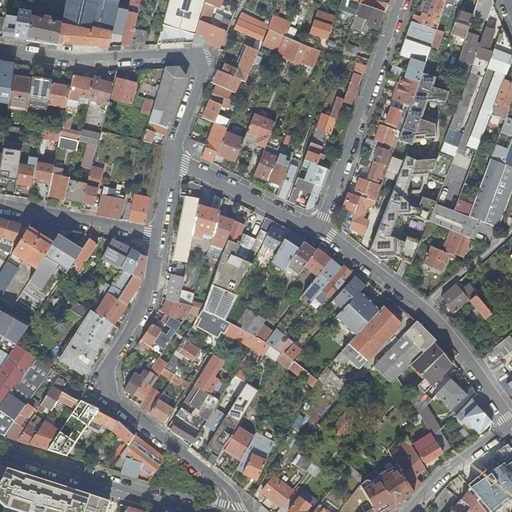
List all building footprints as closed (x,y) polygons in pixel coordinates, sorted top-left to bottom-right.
[(60,44),(71,45),(81,0),(67,0),(64,13),(63,20),(62,24),(58,44),(60,44)] [(81,0),(71,45),(88,46),(98,0),(81,0)] [(98,0),(88,46),(101,46),(104,32),(113,33),(120,0),(98,0)] [(131,0),(131,1),(121,46),(131,46),(135,29),(140,0),(131,0)] [(163,24),(196,34),(205,0),(169,0),(165,16),(163,24)] [(221,0),(205,0),(196,34),(193,43),(204,42),(220,49),(233,17),(234,15),(219,9),(221,0)] [(221,0),(219,9),(234,15),(240,0),(221,0)] [(336,0),(334,11),(353,16),(357,0),(336,0)] [(388,6),(372,0),(360,0),(359,4),(383,12),(386,13),(388,6)] [(427,0),(426,2),(424,1),(421,10),(423,11),(421,17),(414,15),(412,21),(437,30),(439,24),(435,22),(442,0),(427,0)] [(442,0),(435,22),(439,24),(442,14),(446,4),(446,0),(442,0)] [(493,4),(491,0),(478,0),(473,16),(488,21),(493,4)] [(377,31),(383,12),(359,4),(351,29),(365,33),(367,27),(377,31)] [(451,6),(446,4),(442,14),(448,16),(451,6)] [(32,12),(18,9),(15,23),(12,39),(18,40),(19,37),(27,38),(31,16),(32,12)] [(336,16),(318,10),(310,32),(329,38),(336,16)] [(457,35),(456,38),(454,43),(464,46),(466,38),(468,34),(469,30),(473,16),(458,11),(452,34),(457,35)] [(242,13),(239,20),(267,32),(268,29),(269,25),(257,20),(242,13)] [(154,27),(162,29),(163,24),(165,16),(158,14),(154,27)] [(44,19),(31,16),(27,38),(26,41),(57,46),(58,44),(62,24),(50,21),(51,18),(44,16),(44,19)] [(279,19),(273,16),(269,25),(268,29),(285,37),(286,37),(290,28),(290,26),(291,24),(279,19)] [(235,29),(263,41),(267,32),(239,20),(235,29)] [(8,21),(6,38),(12,39),(15,23),(8,21)] [(411,59),(405,78),(419,83),(422,74),(427,59),(430,51),(432,45),(437,30),(412,21),(400,55),(411,59)] [(487,69),(495,72),(471,137),(476,140),(473,149),(477,151),(490,116),(504,81),(511,58),(511,49),(502,25),(492,53),(488,64),(487,69)] [(145,31),(137,29),(135,29),(131,46),(144,45),(147,34),(144,33),(145,31)] [(444,32),(437,30),(432,45),(439,47),(444,32)] [(458,132),(479,77),(475,75),(480,61),(488,64),(492,53),(487,52),(493,33),(484,30),(478,50),(475,59),(470,73),(465,87),(460,103),(459,103),(444,142),(458,148),(463,134),(458,132)] [(478,33),(469,30),(468,34),(466,38),(464,46),(461,55),(462,55),(475,59),(478,50),(473,49),(477,37),(478,33)] [(110,47),(113,33),(104,32),(101,46),(101,47),(110,47)] [(286,38),(286,37),(285,37),(278,55),(299,65),(307,47),(305,46),(292,40),(286,38)] [(319,43),(308,38),(305,46),(307,47),(316,50),(319,43)] [(259,51),(262,42),(257,40),(254,49),(259,51)] [(359,49),(346,45),(343,52),(357,56),(359,49)] [(243,60),(249,47),(247,46),(236,68),(225,63),(224,65),(238,72),(241,65),(239,64),(241,59),(243,60)] [(240,80),(246,83),(259,51),(254,49),(249,47),(243,60),(241,59),(239,64),(241,65),(238,72),(224,65),(222,72),(240,80)] [(265,52),(260,50),(256,59),(262,61),(265,52)] [(348,69),(354,72),(357,63),(351,61),(348,69)] [(354,96),(356,89),(362,72),(364,73),(367,66),(357,63),(354,72),(345,97),(343,102),(351,105),(354,96)] [(405,70),(393,66),(391,73),(403,77),(405,70)] [(185,79),(177,68),(164,69),(155,102),(149,122),(167,129),(185,79)] [(259,71),(256,68),(252,68),(250,72),(253,76),(258,75),(259,71)] [(155,102),(164,69),(144,70),(137,97),(155,102)] [(109,103),(117,71),(109,72),(107,80),(104,79),(104,82),(98,81),(99,78),(94,77),(93,81),(89,100),(93,101),(92,104),(107,108),(108,105),(109,103)] [(235,93),(240,80),(222,72),(219,71),(213,84),(235,93)] [(446,102),(449,92),(433,87),(436,78),(422,74),(419,83),(413,99),(402,129),(398,140),(412,145),(415,136),(424,136),(424,138),(435,137),(435,124),(421,119),(428,100),(438,100),(446,102)] [(9,106),(28,108),(32,80),(32,79),(13,76),(9,106)] [(69,129),(70,126),(75,99),(88,102),(89,100),(93,81),(73,76),(71,87),(66,109),(62,128),(64,128),(63,136),(78,139),(80,132),(73,130),(69,129)] [(403,77),(397,93),(413,99),(419,83),(405,78),(403,77)] [(131,103),(136,84),(117,79),(112,99),(131,103)] [(28,109),(46,112),(47,106),(51,84),(32,80),(28,108),(28,109)] [(511,83),(504,81),(490,116),(504,121),(511,101),(511,83)] [(71,87),(51,84),(47,106),(66,109),(71,87)] [(217,86),(203,118),(216,124),(227,129),(231,119),(219,114),(221,109),(225,111),(227,108),(231,110),(235,102),(228,99),(231,92),(217,86)] [(388,116),(387,118),(385,123),(402,129),(413,99),(397,93),(395,92),(392,100),(394,101),(392,107),(391,107),(388,116)] [(337,119),(343,102),(345,97),(339,95),(331,117),(322,113),(316,128),(311,142),(311,143),(321,147),(326,132),(330,134),(336,119),(337,119)] [(150,112),(153,103),(145,101),(141,116),(149,119),(151,112),(150,112)] [(332,103),(327,101),(324,109),(329,111),(332,103)] [(511,101),(504,121),(470,212),(468,217),(480,221),(496,227),(498,228),(498,227),(511,190),(511,101)] [(244,140),(265,148),(266,146),(276,121),(255,113),(254,116),(244,140)] [(155,132),(165,136),(167,129),(149,122),(143,142),(152,144),(155,132)] [(380,125),(375,141),(396,148),(398,140),(402,129),(385,123),(382,122),(381,125),(380,125)] [(216,124),(207,145),(202,158),(213,163),(217,154),(225,133),(227,129),(216,124)] [(13,134),(20,136),(24,136),(24,131),(25,129),(6,126),(5,133),(13,134)] [(38,134),(42,135),(43,130),(25,126),(25,129),(24,131),(38,134)] [(312,127),(307,140),(311,142),(316,128),(312,127)] [(47,165),(49,157),(43,156),(45,142),(43,139),(59,142),(60,137),(61,132),(43,130),(42,135),(40,144),(34,179),(51,181),(53,168),(54,166),(47,165)] [(108,133),(101,131),(100,137),(97,146),(95,155),(102,157),(108,133)] [(100,137),(81,133),(79,141),(89,144),(97,146),(100,137)] [(244,140),(225,133),(217,154),(220,156),(236,162),(244,140)] [(291,138),(287,136),(280,151),(278,156),(283,158),(291,138)] [(58,147),(77,151),(78,145),(79,141),(60,137),(59,142),(58,147)] [(393,153),(394,153),(396,148),(375,141),(367,138),(365,145),(373,148),(378,149),(374,161),(384,165),(388,167),(392,157),(393,153)] [(194,154),(202,158),(207,145),(190,139),(189,142),(194,154)] [(311,142),(307,140),(303,152),(307,154),(311,143),(311,142)] [(453,159),(456,153),(458,148),(444,142),(440,154),(453,159)] [(326,155),(334,158),(336,152),(321,147),(311,143),(307,154),(306,156),(304,160),(327,169),(330,170),(331,167),(323,164),(326,155)] [(84,167),(91,169),(95,155),(97,146),(89,144),(89,147),(84,167)] [(264,152),(278,158),(278,156),(280,151),(266,146),(265,148),(264,152)] [(378,149),(373,148),(369,160),(370,160),(374,161),(378,149)] [(278,158),(264,152),(254,176),(268,181),(276,163),(278,158)] [(423,197),(419,206),(408,201),(407,190),(413,175),(428,174),(428,177),(430,178),(444,184),(453,159),(440,154),(437,159),(418,161),(406,157),(404,162),(392,157),(388,167),(385,175),(397,180),(369,251),(380,260),(387,259),(387,256),(393,255),(399,258),(411,264),(413,258),(421,242),(407,237),(405,243),(389,237),(398,213),(400,214),(401,212),(415,218),(415,216),(429,221),(436,204),(437,202),(423,197)] [(20,158),(2,156),(0,168),(0,181),(17,184),(20,158)] [(25,157),(21,156),(20,158),(17,184),(31,186),(33,167),(24,165),(25,157)] [(283,158),(278,156),(278,158),(276,163),(288,168),(289,165),(290,161),(283,158)] [(55,159),(49,157),(47,165),(54,166),(55,159)] [(302,161),(292,157),(290,161),(289,165),(299,169),(302,161)] [(368,167),(370,160),(369,160),(361,157),(358,163),(368,167)] [(321,186),(327,169),(304,160),(298,178),(315,184),(321,186)] [(368,179),(374,161),(370,160),(368,167),(364,178),(368,179)] [(374,161),(368,179),(378,183),(384,165),(374,161)] [(288,168),(276,163),(268,181),(280,186),(288,168)] [(299,169),(289,165),(288,168),(280,186),(277,195),(287,200),(299,169)] [(380,183),(379,185),(382,185),(385,175),(388,167),(384,165),(378,183),(380,183)] [(47,196),(65,200),(70,179),(70,178),(62,177),(63,171),(53,168),(51,181),(47,196)] [(327,169),(321,186),(324,187),(330,170),(327,169)] [(101,173),(91,170),(87,184),(82,203),(93,206),(101,173)] [(300,188),(312,193),(315,184),(298,178),(289,202),(295,204),(300,188)] [(361,193),(360,197),(376,202),(379,192),(382,185),(379,185),(360,178),(356,191),(361,193)] [(87,184),(70,179),(65,200),(82,205),(82,203),(87,184)] [(314,206),(321,186),(315,184),(312,193),(305,209),(306,210),(314,206)] [(118,199),(114,198),(112,198),(113,190),(104,189),(97,215),(119,219),(124,200),(118,199)] [(462,189),(456,206),(466,210),(468,205),(465,204),(466,201),(465,201),(467,197),(468,195),(467,194),(469,191),(465,190),(462,189)] [(347,234),(349,228),(360,197),(348,192),(342,209),(347,211),(342,226),(341,230),(347,234)] [(132,204),(128,221),(144,224),(145,222),(150,198),(134,195),(132,204)] [(200,199),(185,196),(173,260),(187,263),(188,258),(192,237),(193,232),(198,206),(200,199)] [(196,245),(208,248),(210,241),(218,215),(223,199),(216,196),(212,210),(198,206),(193,232),(192,237),(188,258),(193,260),(196,245)] [(374,206),(376,202),(360,197),(349,228),(364,234),(368,223),(363,222),(367,209),(374,206)] [(128,221),(132,204),(127,203),(122,220),(128,221)] [(476,229),(480,221),(468,217),(454,211),(436,204),(429,221),(452,230),(471,238),(473,239),(476,229)] [(466,210),(456,206),(454,211),(468,217),(470,212),(466,210)] [(507,231),(511,219),(511,206),(503,229),(507,231)] [(244,224),(246,221),(247,218),(237,214),(234,221),(225,245),(203,309),(212,314),(213,315),(247,236),(243,234),(240,242),(238,241),(241,233),(244,224)] [(234,221),(218,215),(210,241),(213,242),(213,240),(223,243),(223,244),(225,245),(234,221)] [(256,256),(259,250),(263,243),(271,227),(273,222),(267,218),(256,239),(247,236),(213,315),(224,321),(224,320),(227,316),(235,299),(256,256)] [(5,232),(8,222),(0,219),(0,242),(3,238),(5,232)] [(407,228),(421,232),(423,223),(409,220),(407,228)] [(493,236),(496,227),(480,221),(476,229),(480,231),(493,236)] [(27,228),(8,222),(5,232),(3,238),(0,242),(0,247),(11,253),(15,241),(19,242),(27,228)] [(290,230),(282,226),(279,231),(271,227),(263,243),(259,250),(268,254),(265,261),(270,264),(272,261),(285,239),(284,239),(286,235),(287,235),(290,230)] [(424,227),(421,235),(428,237),(431,229),(424,227)] [(12,253),(36,268),(52,243),(27,228),(19,242),(12,253)] [(471,238),(452,230),(443,251),(455,256),(456,256),(456,254),(464,257),(471,238)] [(57,235),(52,243),(36,268),(24,287),(38,296),(54,272),(62,278),(72,263),(77,255),(81,250),(57,235)] [(299,250),(285,239),(272,261),(285,270),(288,266),(299,250)] [(77,255),(85,261),(97,245),(88,240),(81,250),(77,255)] [(136,253),(111,240),(101,258),(123,271),(113,287),(122,292),(133,276),(133,275),(136,253)] [(421,242),(413,258),(441,270),(445,263),(447,256),(450,257),(453,259),(455,256),(443,251),(421,242)] [(316,249),(303,243),(299,250),(288,266),(298,274),(304,266),(316,249)] [(317,249),(316,249),(304,266),(317,276),(330,260),(317,249)] [(259,250),(256,256),(265,261),(268,254),(259,250)] [(133,276),(143,280),(145,264),(146,255),(140,253),(139,255),(137,262),(133,275),(133,276)] [(80,269),(85,261),(77,255),(72,263),(80,269)] [(328,279),(334,271),(340,263),(333,258),(315,281),(322,287),(328,279)] [(19,268),(7,260),(0,272),(0,297),(1,298),(19,268)] [(351,272),(343,266),(337,273),(330,281),(317,296),(315,298),(323,305),(344,281),(345,282),(348,279),(347,277),(351,272)] [(334,271),(328,279),(330,281),(337,273),(334,271)] [(171,275),(166,299),(168,300),(178,302),(181,290),(184,277),(171,275)] [(127,305),(143,280),(133,276),(122,292),(118,299),(127,305)] [(343,293),(341,292),(333,301),(342,308),(363,285),(356,278),(343,293)] [(464,294),(461,290),(456,284),(441,296),(442,296),(455,313),(469,301),(470,301),(464,294)] [(464,294),(470,301),(476,295),(468,285),(461,290),(464,294)] [(317,296),(307,288),(306,290),(315,298),(317,296)] [(469,301),(484,320),(500,307),(485,288),(476,295),(470,301),(469,301)] [(194,294),(181,290),(178,302),(179,302),(190,306),(192,300),(194,294)] [(113,325),(127,305),(118,299),(108,293),(94,313),(113,325)] [(378,311),(359,293),(330,322),(348,339),(342,345),(345,348),(378,311)] [(224,320),(224,321),(226,322),(230,324),(235,326),(236,324),(245,308),(247,306),(235,299),(227,316),(224,320)] [(165,314),(169,317),(179,302),(178,302),(168,300),(160,311),(165,314)] [(203,304),(192,300),(190,306),(192,306),(200,308),(202,309),(203,304)] [(60,360),(86,377),(96,362),(91,359),(113,325),(94,313),(76,302),(70,310),(86,319),(60,360)] [(167,335),(160,331),(152,344),(163,351),(175,332),(188,313),(192,306),(190,306),(179,302),(169,317),(168,320),(165,324),(164,325),(169,328),(171,329),(167,335)] [(203,310),(203,309),(202,309),(200,308),(192,306),(188,313),(198,317),(203,310)] [(400,324),(382,307),(378,311),(345,348),(342,351),(360,367),(400,324)] [(256,314),(245,308),(236,324),(235,326),(239,329),(245,332),(256,314)] [(220,333),(225,324),(211,316),(212,314),(203,309),(203,310),(198,317),(200,319),(197,326),(217,338),(220,333)] [(266,320),(256,314),(245,332),(254,337),(259,329),(263,324),(266,320)] [(24,332),(0,316),(0,349),(9,355),(16,344),(24,332)] [(168,320),(163,317),(160,322),(157,327),(154,325),(152,324),(141,340),(147,344),(144,348),(148,350),(151,346),(152,344),(160,331),(161,330),(164,325),(165,324),(168,320)] [(373,366),(391,383),(397,378),(410,365),(433,343),(434,343),(436,342),(416,320),(373,366)] [(225,324),(220,333),(223,335),(230,324),(226,322),(225,324)] [(269,336),(273,331),(263,324),(259,329),(269,336)] [(284,335),(276,328),(273,331),(269,336),(264,343),(269,346),(273,348),(284,335)] [(234,338),(263,356),(269,346),(264,343),(254,337),(245,332),(239,329),(234,338)] [(269,336),(259,329),(254,337),(264,343),(269,336)] [(301,340),(307,346),(314,339),(308,333),(301,340)] [(187,341),(188,342),(191,337),(186,334),(183,339),(185,340),(187,341)] [(294,343),(284,335),(273,348),(281,353),(284,355),(294,343)] [(507,393),(511,389),(511,379),(509,374),(507,372),(508,372),(501,360),(511,350),(511,338),(510,335),(483,357),(507,393)] [(188,342),(187,341),(185,340),(183,339),(182,342),(176,350),(184,355),(185,356),(184,359),(187,361),(189,359),(192,361),(199,349),(188,342)] [(147,344),(141,340),(138,344),(144,348),(147,344)] [(434,344),(434,343),(433,343),(410,365),(424,379),(445,356),(434,344)] [(434,344),(445,356),(446,355),(434,343),(434,344)] [(35,358),(16,344),(9,355),(0,367),(0,407),(5,400),(35,358)] [(151,346),(161,353),(163,351),(152,344),(151,346)] [(184,355),(176,350),(174,353),(182,358),(184,355)] [(182,358),(174,353),(167,364),(164,368),(169,372),(174,374),(177,370),(174,369),(182,358)] [(277,359),(289,367),(293,360),(284,355),(281,353),(277,359)] [(203,371),(194,385),(219,400),(227,386),(222,383),(215,394),(211,392),(218,380),(214,378),(223,361),(213,355),(203,371)] [(147,374),(158,359),(153,356),(139,377),(134,374),(124,389),(124,390),(133,395),(134,395),(147,374)] [(424,379),(431,386),(432,387),(453,365),(446,357),(445,356),(424,379)] [(447,356),(446,357),(453,365),(454,364),(447,356)] [(0,434),(4,436),(27,404),(31,398),(52,369),(35,358),(5,400),(0,407),(0,434)] [(167,364),(158,358),(158,359),(147,374),(154,379),(156,380),(161,373),(164,368),(167,364)] [(303,380),(312,388),(316,380),(308,374),(293,360),(289,367),(288,369),(303,380)] [(161,373),(171,380),(174,374),(169,372),(164,368),(161,373)] [(245,375),(237,370),(234,376),(241,380),(245,375)] [(154,379),(147,374),(134,395),(143,401),(150,390),(152,387),(149,386),(154,379)] [(176,382),(178,377),(174,374),(171,380),(169,382),(176,387),(178,383),(176,382)] [(213,432),(215,432),(229,409),(245,383),(241,380),(234,376),(227,386),(219,400),(207,420),(203,426),(213,432)] [(186,388),(189,384),(178,377),(176,382),(178,383),(186,388)] [(45,407),(50,411),(52,408),(57,400),(62,392),(61,392),(66,383),(59,378),(38,409),(42,411),(45,407)] [(417,386),(424,393),(431,386),(424,379),(417,386)] [(435,394),(456,414),(470,399),(476,394),(471,387),(465,394),(450,379),(435,394)] [(258,391),(245,383),(229,409),(242,416),(258,391)] [(160,396),(160,397),(165,401),(168,398),(165,396),(170,388),(167,385),(162,393),(160,396)] [(200,415),(207,420),(219,400),(194,385),(185,400),(202,412),(200,415)] [(424,393),(417,386),(413,390),(427,404),(431,400),(424,393)] [(162,393),(152,387),(150,390),(152,391),(158,395),(160,396),(162,393)] [(152,391),(150,390),(143,401),(141,403),(143,404),(152,391)] [(427,404),(413,390),(411,392),(409,394),(408,396),(418,412),(418,413),(419,414),(420,412),(427,404)] [(158,395),(152,391),(143,404),(141,403),(140,404),(140,405),(141,406),(141,407),(146,412),(158,395)] [(57,400),(63,403),(74,408),(79,401),(62,392),(57,400)] [(143,401),(134,395),(133,395),(131,399),(135,403),(136,402),(140,404),(141,403),(143,401)] [(160,396),(158,395),(146,412),(149,414),(149,413),(158,400),(160,397),(160,396)] [(39,403),(31,398),(27,404),(35,409),(39,403)] [(478,434),(491,422),(470,399),(456,414),(454,416),(458,420),(459,419),(461,421),(464,419),(478,434)] [(57,400),(52,408),(59,412),(63,403),(57,400)] [(173,410),(158,400),(149,413),(165,423),(173,410)] [(66,421),(73,426),(84,409),(88,411),(87,413),(93,416),(97,410),(79,401),(74,408),(66,421)] [(34,411),(35,409),(27,404),(4,436),(15,440),(23,428),(20,425),(26,418),(32,410),(34,411)] [(441,429),(426,407),(419,414),(423,421),(430,434),(432,437),(441,429)] [(179,409),(176,415),(178,416),(181,418),(183,419),(187,414),(179,409)] [(212,451),(207,459),(212,464),(219,454),(221,449),(234,429),(242,416),(229,409),(215,432),(207,445),(205,447),(212,451)] [(351,428),(359,418),(348,409),(332,429),(342,438),(351,428)] [(382,423),(367,409),(359,418),(375,433),(382,423)] [(102,426),(111,430),(118,421),(97,410),(93,416),(87,425),(99,431),(102,426)] [(415,426),(423,421),(419,414),(418,413),(412,421),(415,426)] [(181,425),(178,423),(176,422),(171,430),(192,443),(200,430),(197,428),(184,420),(181,425)] [(31,427),(33,424),(30,421),(18,440),(29,444),(37,432),(31,427)] [(54,428),(44,421),(40,428),(37,432),(29,444),(47,450),(53,440),(50,439),(52,434),(50,433),(54,428)] [(73,426),(66,421),(62,426),(71,432),(74,427),(73,426)] [(110,459),(115,463),(133,436),(118,422),(118,421),(111,430),(125,443),(122,446),(121,445),(110,459)] [(31,427),(37,432),(40,428),(33,424),(31,427)] [(251,439),(234,429),(221,449),(240,461),(251,439)] [(440,431),(433,439),(438,446),(442,452),(450,447),(440,431)] [(47,450),(66,456),(69,450),(59,447),(66,436),(59,432),(53,440),(47,450)] [(204,444),(207,445),(215,432),(213,432),(210,434),(204,444)] [(425,463),(442,452),(438,446),(433,439),(432,437),(430,434),(414,445),(425,463)] [(165,460),(165,459),(134,435),(133,436),(115,463),(110,470),(148,483),(165,460)] [(405,450),(410,446),(406,439),(401,443),(405,450)] [(410,446),(405,450),(404,450),(408,456),(403,459),(400,456),(394,460),(397,464),(401,470),(399,471),(414,493),(422,484),(414,478),(421,470),(424,467),(410,446)] [(242,473),(252,454),(246,452),(237,470),(242,473)] [(266,461),(252,454),(242,473),(257,480),(262,468),(266,461)] [(297,454),(291,463),(300,469),(306,472),(311,463),(297,454)] [(104,465),(110,470),(115,463),(110,459),(104,465)] [(369,482),(366,480),(361,485),(360,485),(359,486),(366,498),(373,511),(387,511),(394,509),(396,510),(402,507),(404,501),(403,499),(411,495),(412,495),(414,493),(399,471),(401,470),(397,464),(385,472),(387,474),(382,477),(383,479),(370,486),(369,482)] [(361,485),(366,480),(353,471),(348,467),(346,471),(361,485)] [(505,511),(511,507),(511,484),(505,475),(480,494),(493,511),(505,511)] [(261,492),(280,507),(292,491),(274,476),(261,492)] [(471,488),(461,499),(471,507),(469,509),(473,511),(488,511),(490,510),(471,488)] [(310,505),(313,508),(319,500),(305,490),(299,497),(310,505)] [(105,511),(110,501),(89,494),(83,511),(105,511)] [(310,505),(299,497),(288,511),(314,511),(315,511),(309,507),(310,505)] [(471,507),(461,499),(452,510),(454,511),(466,511),(469,509),(471,507)]
